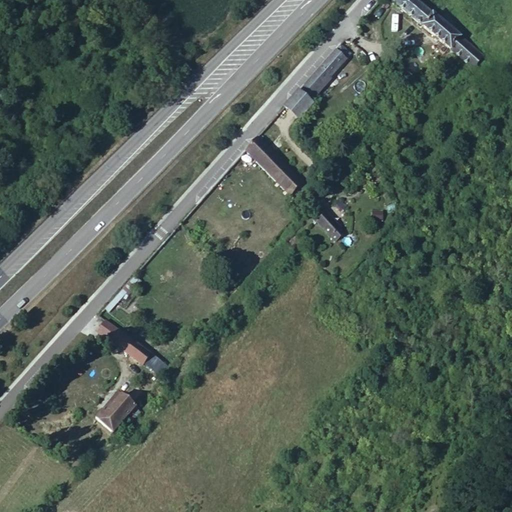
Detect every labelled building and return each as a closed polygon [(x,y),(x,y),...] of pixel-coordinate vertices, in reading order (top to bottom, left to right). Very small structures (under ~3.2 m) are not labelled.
[(413,0),(388,0),(422,27),(432,15),(413,0)] [(432,15),(422,27),(450,50),(460,38),(432,15)] [(450,50),(473,68),(483,56),(460,38),(450,50)] [(346,55),(338,48),(318,70),(327,78),(343,60),(342,59),(346,55)] [(327,78),(318,70),(305,84),(315,93),(327,78)] [(312,104),(299,91),(284,108),(297,121),(312,104)] [(256,138),(245,151),(290,197),(302,185),(256,138)] [(399,160),(386,147),(372,162),(385,175),(399,160)] [(324,213),(315,222),(335,242),(344,233),(324,213)] [(378,218),(371,214),(367,222),(374,226),(378,218)] [(105,321),(98,331),(144,366),(152,356),(105,321)] [(169,369),(152,356),(144,366),(162,379),(167,372),(169,369)] [(102,412),(96,418),(114,434),(124,422),(128,426),(141,411),(136,408),(121,394),(104,414),(102,412)]
